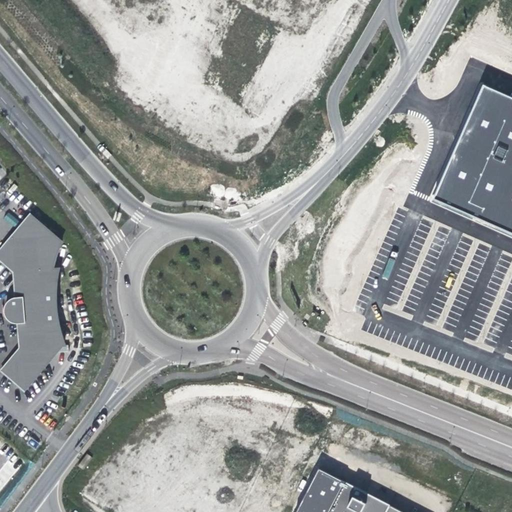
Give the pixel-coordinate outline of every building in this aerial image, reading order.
[(343,0),(203,0),(167,66),(276,125),(343,0)] [(511,17),(500,44),(511,49),(511,17)] [(511,97),(484,86),(435,199),(511,232),(511,97)] [(56,257),(64,240),(30,214),(0,249),(0,260),(14,272),(15,298),(11,299),(8,302),(6,306),(5,311),(6,315),(8,319),(12,322),(17,324),(19,348),(1,371),(25,391),(65,345),(61,327),(58,315),(57,296),(57,279),(59,268),(55,267),(56,257)] [(439,511),(445,501),(301,428),(264,498),(284,508),(308,461),(319,467),(296,511),(439,511)]
